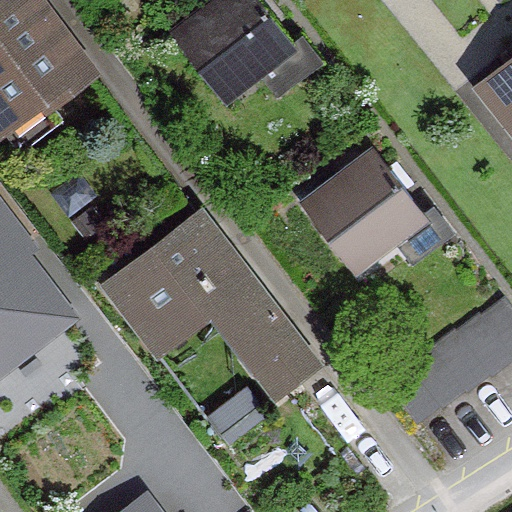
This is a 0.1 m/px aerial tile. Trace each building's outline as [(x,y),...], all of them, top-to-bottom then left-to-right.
[(36,0),(6,0),(0,5),(0,125),(1,126),(42,94),(48,101),(89,69),(36,0)] [(258,0),(218,0),(172,35),(221,99),(292,44),(258,0)] [(511,61),(483,85),(511,120),(511,61)] [(375,151),(304,205),(352,269),(424,214),(375,151)] [(0,215),(0,363),(64,314),(17,252),(24,247),(0,215)] [(188,234),(111,293),(155,352),(208,312),(273,395),(316,362),(213,227),(194,242),(188,234)] [(511,307),(503,296),(480,314),(478,312),(455,330),(454,327),(430,346),(428,344),(405,361),(404,360),(380,377),(416,423),(440,405),(442,408),(465,389),(467,392),(490,374),(491,376),(511,360),(511,307)] [(154,511),(146,501),(132,511),(154,511)]
